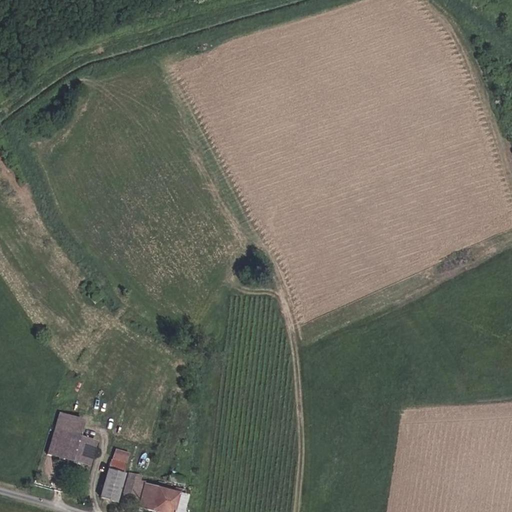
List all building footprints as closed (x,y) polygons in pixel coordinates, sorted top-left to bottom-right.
[(50,451),(59,454),(61,447),(93,458),(99,439),(59,426),(50,451)] [(90,464),(93,458),(61,447),(59,454),(90,464)] [(108,491),(110,491),(115,493),(123,463),(109,460),(108,460),(100,489),(101,489),(108,491)] [(128,495),(134,471),(126,469),(120,493),(128,495)] [(139,498),(144,476),(144,474),(134,471),(128,495),(139,498)] [(144,476),(139,498),(138,500),(179,510),(185,485),(170,482),(171,478),(157,475),(156,479),(144,476)]
